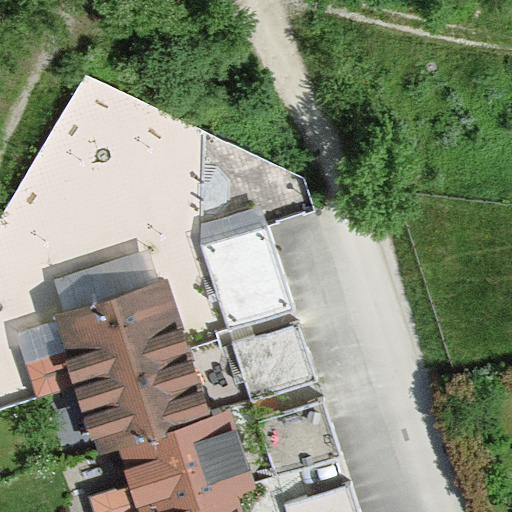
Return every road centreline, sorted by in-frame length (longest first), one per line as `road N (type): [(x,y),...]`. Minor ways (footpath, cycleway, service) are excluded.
road 1 (residential): [(443,511),(344,199)]
road 2 (track): [(344,199),(258,0)]
